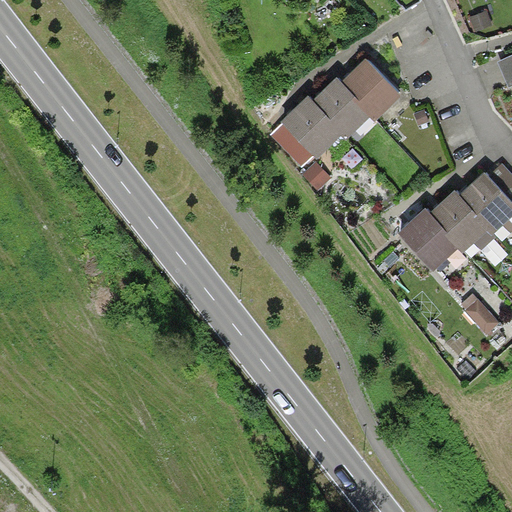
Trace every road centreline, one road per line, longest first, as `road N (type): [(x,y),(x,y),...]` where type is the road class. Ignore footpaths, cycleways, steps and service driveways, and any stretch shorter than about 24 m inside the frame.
road 1 (primary): [(381,511),(0,25)]
road 2 (residential): [(436,0),(489,128),(511,154)]
